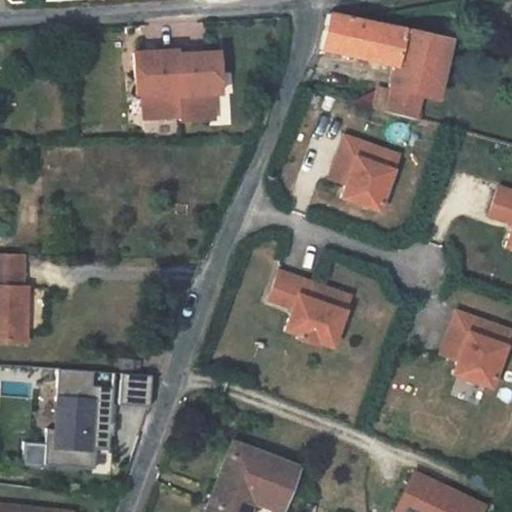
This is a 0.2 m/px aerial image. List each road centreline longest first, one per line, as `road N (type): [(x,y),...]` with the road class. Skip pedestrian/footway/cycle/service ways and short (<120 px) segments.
road 1 (residential): [(240,208),(124,511)]
road 2 (residential): [(0,18),(310,3)]
road 3 (residential): [(310,3),(304,43),(240,208)]
road 4 (residential): [(240,208),(428,269)]
